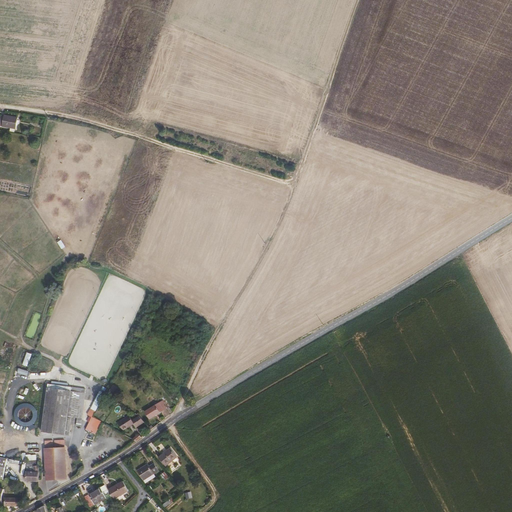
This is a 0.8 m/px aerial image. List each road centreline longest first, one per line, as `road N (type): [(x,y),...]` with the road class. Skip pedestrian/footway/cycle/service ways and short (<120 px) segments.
road 1 (tertiary): [(116,460),(511,218)]
road 2 (track): [(178,416),(204,353),(271,246),(362,0)]
road 3 (track): [(0,107),(69,115),(296,184)]
